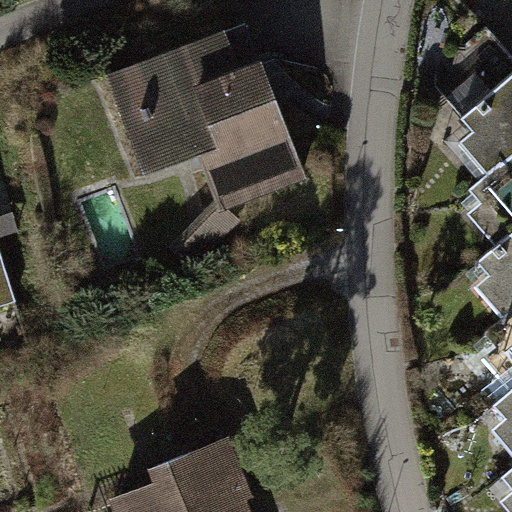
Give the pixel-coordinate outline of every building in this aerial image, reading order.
[(252,27),(123,77),(161,185),(220,163),(238,211),(323,183),(312,150),(284,64),(267,70),(252,27)] [(511,154),(511,77),(463,116),(471,126),(459,135),(493,171),(511,154)] [(468,204),(500,240),(511,229),(511,154),(493,171),(471,187),(478,195),(468,204)] [(511,316),(511,229),(500,240),(478,257),(490,269),(476,281),(510,318),(511,316)] [(0,253),(0,313),(17,308),(0,253)] [(511,316),(510,318),(494,332),(503,342),(490,352),(511,376),(511,316)] [(511,391),(499,403),(510,416),(498,426),(511,441),(511,391)] [(172,491),(124,504),(126,511),(271,511),(256,470),(230,476),(214,454),(168,471),(172,491)]
